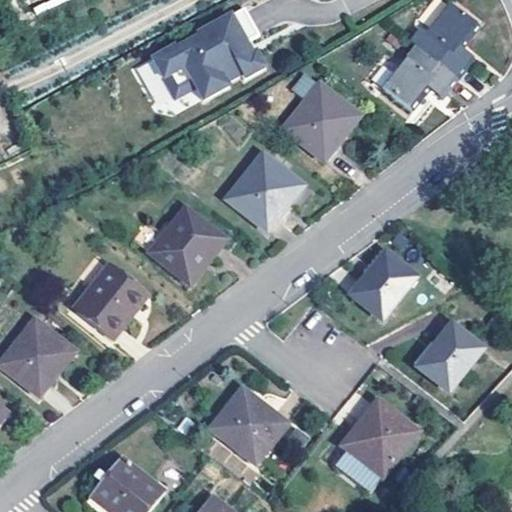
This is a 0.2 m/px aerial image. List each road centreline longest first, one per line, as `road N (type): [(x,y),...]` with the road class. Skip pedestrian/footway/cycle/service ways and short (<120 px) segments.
road 1 (residential): [(511,116),(458,144),(235,316)]
road 2 (residential): [(235,316),(3,486)]
